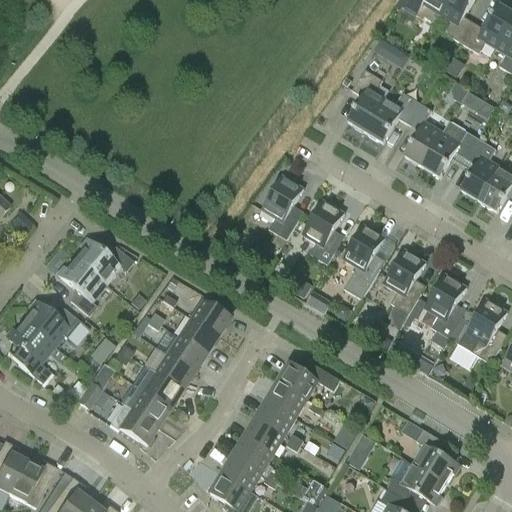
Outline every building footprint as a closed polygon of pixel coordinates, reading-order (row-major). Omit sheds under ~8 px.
[(435,27),(440,19),(450,0),(412,0),(405,13),(423,24),(424,21),(435,27)] [(450,0),(440,19),(450,25),(443,36),(461,47),(473,26),(463,20),(475,0),(450,0)] [(495,52),(511,24),(511,15),(498,7),(483,32),(473,26),(461,47),(478,57),(485,46),(495,52)] [(511,77),(511,24),(495,52),(506,59),(499,70),(511,77)] [(392,64),(402,70),(410,58),(400,52),(392,64)] [(375,95),(382,84),(364,73),(351,94),(362,100),(347,125),(365,136),(386,102),(375,95)] [(480,102),(469,95),(463,105),(474,112),(480,102)] [(403,96),(396,108),(386,102),(365,136),(383,147),(398,122),(408,128),(421,107),(403,96)] [(511,108),(503,103),(498,111),(507,117),(511,109),(511,108)] [(424,125),(431,114),(421,107),(408,128),(419,134),(404,159),(422,170),(442,136),(424,125)] [(449,125),(442,136),(422,170),(440,181),(455,156),(465,162),(478,142),(449,125)] [(489,164),(496,153),(478,142),(465,162),(475,169),(460,194),(478,205),(499,170),(489,164)] [(511,171),(509,176),(499,170),(478,205),(497,216),(511,190),(511,171)] [(282,179),(261,213),(275,222),(268,233),(286,244),(299,223),(289,217),(304,192),(282,179)] [(0,217),(1,218),(9,209),(0,200),(0,217)] [(344,217),(322,204),(302,238),(316,246),(309,257),(327,268),(340,248),(329,241),(344,217)] [(33,226),(23,216),(15,225),(25,235),(33,226)] [(385,242),(363,228),(342,263),(356,271),(350,282),(368,293),(380,272),(370,266),(385,242)] [(125,275),(132,265),(114,250),(106,259),(86,242),(71,260),(104,288),(119,270),(125,275)] [(426,266),(404,253),(383,287),(397,296),(390,307),(408,318),(421,297),(411,291),(426,266)] [(56,278),(77,295),(69,304),(88,319),(96,310),(90,305),(104,288),(71,260),(56,278)] [(466,291),(444,278),(424,312),(438,320),(431,332),(449,342),(462,322),(452,315),(466,291)] [(177,285),(171,280),(165,289),(171,293),(177,285)] [(138,297),(131,306),(138,313),(145,304),(138,297)] [(176,305),(165,298),(162,304),(172,311),(176,305)] [(507,316),(485,302),(464,337),(478,345),(472,356),(490,367),(502,346),(492,340),(507,316)] [(87,332),(63,312),(55,321),(35,304),(20,322),(53,350),(68,332),(79,342),(87,332)] [(190,322),(218,341),(231,323),(202,304),(190,322)] [(345,324),(351,312),(340,306),(334,317),(345,324)] [(164,324),(153,317),(150,321),(161,328),(164,324)] [(408,331),(414,321),(409,318),(403,328),(408,331)] [(147,327),(157,334),(161,328),(150,321),(147,327)] [(26,357),(18,366),(43,386),(50,377),(39,367),(53,350),(20,322),(5,340),(26,357)] [(178,340),(206,359),(218,341),(190,322),(178,340)] [(386,353),(392,343),(382,338),(376,347),(386,353)] [(115,348),(105,340),(98,349),(108,357),(115,348)] [(165,358),(194,377),(206,359),(178,340),(165,358)] [(427,379),(432,371),(392,347),(387,355),(409,368),(424,378),(427,379)] [(134,356),(123,349),(120,353),(131,360),(134,356)] [(511,349),(501,368),(511,374),(511,381),(508,388),(511,389),(511,349)] [(114,362),(124,369),(131,360),(120,353),(114,362)] [(153,376),(181,395),(194,377),(165,358),(153,376)] [(292,368),(289,366),(277,385),(307,403),(318,384),(332,392),(338,382),(298,358),(292,368)] [(113,374),(103,367),(90,385),(101,392),(113,374)] [(141,393),(169,413),(181,395),(153,376),(141,393)] [(88,410),(101,392),(90,385),(78,403),(88,410)] [(295,421),(303,408),(307,403),(277,385),(266,404),(295,421)] [(129,411),(157,431),(169,413),(141,393),(129,411)] [(364,398),(361,404),(363,411),(368,414),(374,404),(364,398)] [(255,422),(284,440),(295,421),(266,404),(255,422)] [(314,407),(310,413),(320,418),(323,413),(314,407)] [(157,431),(129,411),(116,430),(144,449),(157,431)] [(511,430),(511,417),(511,418),(507,419),(503,426),(511,431),(511,430)] [(244,440),(273,458),(284,440),(255,422),(244,440)] [(333,444),(347,452),(357,435),(344,427),(333,444)] [(415,444),(423,448),(412,467),(447,488),(459,469),(436,455),(442,445),(422,432),(415,444)] [(304,444),(293,438),(290,443),(300,450),(304,444)] [(233,459),(262,477),(273,458),(244,440),(233,459)] [(363,442),(349,466),(358,471),(372,448),(363,442)] [(286,449),(297,455),(300,450),(290,443),(286,449)] [(0,493),(8,498),(26,465),(14,459),(17,451),(3,444),(1,448),(0,446),(0,493)] [(318,452),(307,445),(304,451),(315,458),(318,452)] [(221,477),(251,495),(262,477),(233,459),(221,477)] [(34,511),(55,471),(41,464),(37,471),(26,465),(8,498),(34,511)] [(386,492),(406,505),(413,494),(436,508),(447,488),(412,467),(400,485),(393,481),(386,492)] [(281,481),(270,475),(267,480),(278,486),(281,481)] [(250,511),(258,500),(251,495),(221,477),(210,496),(225,506),(222,510),(223,511),(250,511)] [(264,485),(275,492),(278,486),(267,480),(264,485)] [(71,481),(47,511),(84,511),(90,505),(79,497),(84,491),(71,481)] [(296,496),(303,501),(313,508),(324,489),(314,483),(309,491),(301,487),(296,496)] [(401,511),(406,505),(386,492),(379,503),(387,508),(384,511),(401,511)]
